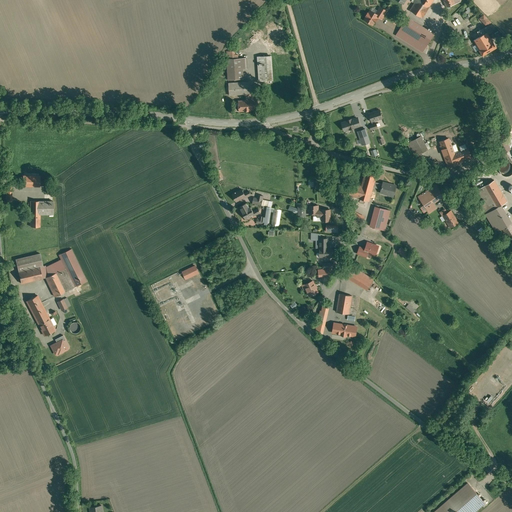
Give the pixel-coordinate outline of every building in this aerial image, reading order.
[(419,0),(415,3),(410,10),(423,18),(430,6),(433,0),(419,0)] [(387,11),(381,7),(376,14),(379,15),(378,16),(382,19),(387,11)] [(368,13),(366,16),(367,16),(365,19),(373,24),(375,21),(375,22),(377,19),(377,18),(378,16),(379,15),(376,14),(371,10),(369,13),(368,13)] [(491,22),(484,15),(480,18),(486,24),(491,22)] [(434,34),(407,17),(400,28),(427,45),(434,34)] [(489,25),(484,28),(487,33),(488,32),(489,34),(493,31),(489,25)] [(427,45),(400,28),(396,35),(423,52),(427,45)] [(487,33),(484,28),(478,32),(480,34),(472,38),(474,40),(483,55),(497,47),(489,34),(488,32),(487,33)] [(258,55),(259,80),(271,80),(270,55),(258,55)] [(245,57),(227,58),(228,79),(243,79),(243,69),(245,68),(245,57)] [(254,81),(229,83),(230,95),(249,93),(254,93),(255,93),(254,81)] [(250,99),(239,100),(239,111),(246,111),(256,110),(255,99),(250,99)] [(380,110),(369,113),(372,121),(383,118),(380,110)] [(352,119),(347,120),(342,122),(343,125),(343,126),(343,129),(345,129),(345,130),(360,125),(358,118),(352,119)] [(366,129),(358,131),(363,145),(370,142),(366,129)] [(511,149),(499,135),(494,139),(506,153),(511,149)] [(421,136),(407,143),(414,157),(428,150),(421,136)] [(449,138),(440,141),(443,149),(442,149),(444,156),(454,152),(449,138)] [(454,152),(444,156),(449,167),(460,163),(460,162),(472,158),(467,147),(454,152)] [(439,162),(429,160),(427,169),(438,170),(439,162)] [(509,161),(507,161),(505,161),(503,162),(502,163),(500,165),(500,167),(499,169),(500,171),(500,172),(502,174),(503,175),(505,176),(507,176),(509,176),(511,175),(511,174),(511,162),(509,161)] [(362,186),(353,183),(349,195),(359,198),(370,201),(374,186),(375,182),(377,175),(366,173),(362,186)] [(41,176),(23,175),(23,185),(40,186),(41,176)] [(495,180),(478,190),(485,202),(491,211),(498,207),(507,201),(495,180)] [(397,185),(383,181),(383,184),(375,182),(374,186),(382,188),(381,192),(381,191),(389,193),(389,194),(394,195),(397,185)] [(436,185),(419,197),(430,212),(437,207),(431,200),(441,193),(436,185)] [(242,189),(233,194),(237,201),(246,197),(251,195),(249,191),(244,193),(242,189)] [(263,196),(258,194),(257,200),(254,199),(253,203),(262,205),(263,199),(263,196)] [(273,201),(263,199),(262,205),(267,207),(267,206),(271,207),(273,201)] [(54,201),(31,201),(31,212),(40,212),(40,214),(53,214),(54,201)] [(498,207),(491,211),(485,202),(481,204),(496,229),(507,223),(498,207)] [(248,208),(246,204),(240,207),(242,211),(246,219),(255,214),(255,215),(261,212),(258,208),(253,211),(251,207),(248,208)] [(267,210),(265,210),(264,216),(260,216),(260,219),(257,219),(257,223),(263,223),(263,224),(269,224),(271,207),(267,206),(267,207),(262,205),(261,205),(267,207),(267,210)] [(318,205),(310,205),(310,213),(318,213),(318,217),(322,217),(322,220),(330,220),(331,209),(318,209),(318,205)] [(391,210),(375,206),(370,225),(385,230),(391,210)] [(476,219),(467,206),(462,209),(472,222),(476,219)] [(452,211),(448,213),(446,210),(441,212),(451,228),(459,223),(452,211)] [(40,212),(31,212),(31,226),(40,226),(40,214),(40,212)] [(364,219),(351,212),(348,217),(361,224),(364,219)] [(511,224),(511,223),(503,229),(511,244),(511,224)] [(368,229),(366,233),(374,238),(376,233),(368,229)] [(321,238),(320,238),(320,240),(320,248),(328,248),(328,238),(321,238)] [(378,245),(368,242),(366,249),(365,251),(368,252),(375,255),(378,245)] [(366,249),(360,247),(358,253),(366,256),(368,252),(365,251),(366,249)] [(87,281),(72,248),(59,255),(64,265),(62,266),(63,269),(66,268),(75,287),(87,281)] [(328,248),(320,248),(320,253),(324,253),(323,257),(332,257),(332,248),(328,248)] [(40,253),(16,259),(19,271),(40,266),(43,266),(40,253)] [(195,265),(183,271),(186,279),(199,273),(195,265)] [(19,271),(21,283),(43,278),(40,266),(19,271)] [(329,275),(328,267),(323,268),(318,269),(319,276),(329,275)] [(374,279),(353,267),(347,277),(368,290),(374,279)] [(63,269),(57,272),(66,291),(75,287),(66,268),(63,269)] [(66,291),(57,272),(46,277),(55,296),(66,291)] [(314,281),(305,284),(309,296),(318,292),(314,281)] [(38,295),(27,301),(39,324),(50,319),(38,295)] [(359,297),(340,295),(337,312),(349,314),(349,311),(356,312),(359,297)] [(63,299),(58,302),(62,310),(67,307),(63,299)] [(406,307),(413,313),(416,310),(409,304),(406,307)] [(328,308),(322,307),(317,332),(323,333),(328,308)] [(405,316),(404,316),(403,316),(402,316),(401,316),(400,316),(399,317),(398,318),(398,319),(397,320),(397,321),(397,322),(397,323),(397,324),(398,325),(399,326),(399,327),(400,327),(401,328),(403,328),(404,328),(405,328),(406,327),(407,327),(407,326),(408,326),(408,325),(409,324),(409,323),(409,322),(409,320),(408,319),(408,318),(407,318),(406,317),(405,316)] [(39,324),(45,335),(55,330),(50,319),(39,324)] [(74,322),(73,322),(72,323),(71,323),(71,324),(70,325),(70,326),(70,327),(70,329),(70,330),(71,330),(71,331),(72,332),(73,332),(74,333),(75,333),(76,333),(77,333),(79,332),(80,331),(80,330),(81,330),(81,329),(81,328),(81,327),(81,326),(81,325),(80,324),(80,323),(79,323),(78,322),(77,322),(76,322),(75,322),(74,322)] [(357,326),(335,323),(333,332),(342,334),(347,335),(356,336),(357,326)] [(57,342),(51,345),(56,354),(59,352),(59,353),(67,349),(63,341),(63,340),(62,340),(57,342)] [(469,483),(435,511),(473,511),(485,502),(469,483)]
